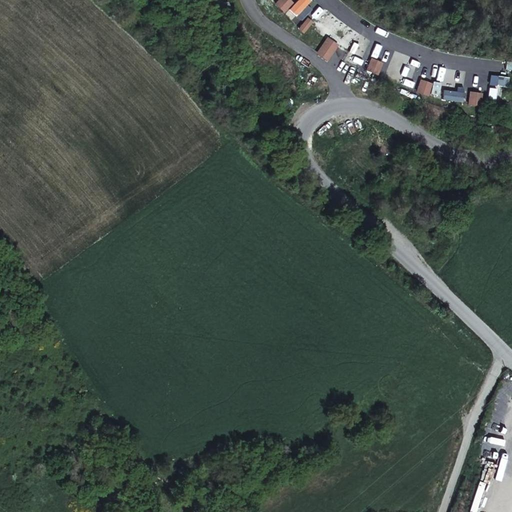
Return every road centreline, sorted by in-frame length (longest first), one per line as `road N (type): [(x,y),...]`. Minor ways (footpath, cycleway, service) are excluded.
road 1 (unclassified): [(511,158),(465,155),(351,103),(305,115),(298,132),(298,152),(505,349)]
road 2 (unclassified): [(505,349),(444,511)]
